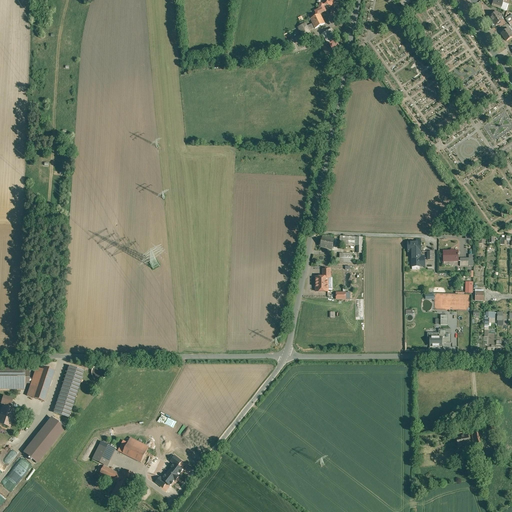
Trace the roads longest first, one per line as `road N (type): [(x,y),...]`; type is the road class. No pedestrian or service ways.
road 1 (unclassified): [(287,357),(358,0)]
road 2 (unclassified): [(0,355),(287,357)]
road 3 (unclassified): [(287,357),(511,356)]
road 4 (unclassified): [(287,357),(168,511)]
